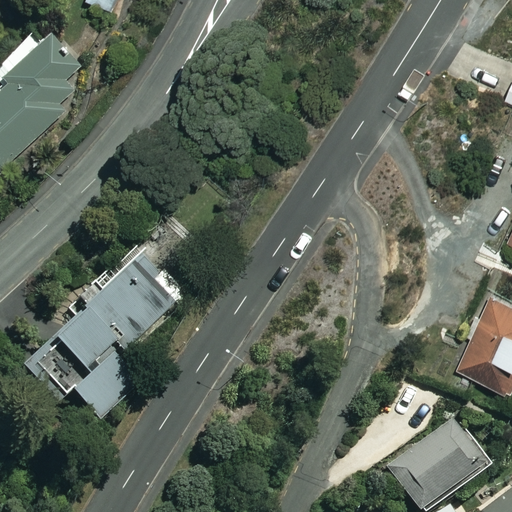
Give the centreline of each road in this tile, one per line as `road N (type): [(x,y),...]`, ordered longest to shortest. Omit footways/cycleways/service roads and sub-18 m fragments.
road 1 (residential): [(108,511),(439,0)]
road 2 (tertiary): [(222,0),(146,122),(0,267)]
